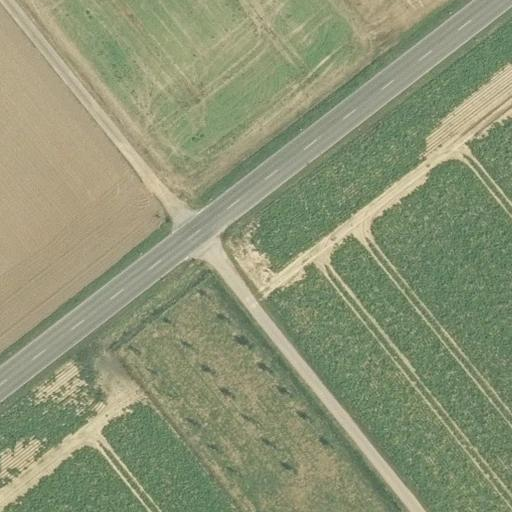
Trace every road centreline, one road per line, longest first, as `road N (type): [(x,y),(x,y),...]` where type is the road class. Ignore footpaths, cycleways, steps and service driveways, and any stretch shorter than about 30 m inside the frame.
road 1 (secondary): [(498,0),(0,389)]
road 2 (track): [(414,511),(192,236)]
road 3 (track): [(2,0),(192,236)]
